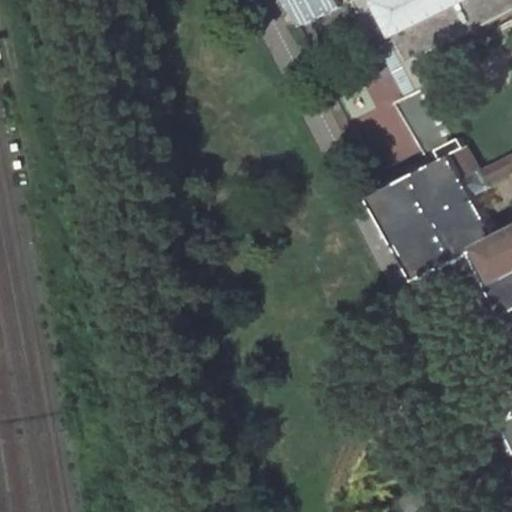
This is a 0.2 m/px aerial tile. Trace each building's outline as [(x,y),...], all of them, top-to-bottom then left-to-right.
[(293,0),(304,22),(340,5),(337,0),(293,0)] [(355,0),(380,47),(392,41),(417,91),(429,84),(402,32),(384,0),(355,0)] [(511,0),(384,0),(402,32),(403,32),(417,59),(511,9),(511,0)] [(417,91),(392,41),(380,47),(405,97),(417,91)] [(462,150),(429,84),(417,91),(405,97),(397,101),(425,155),(411,163),(417,175),(459,152),(462,150)] [(417,175),(383,193),(428,276),(430,275),(438,290),(473,272),(472,271),(464,256),(476,250),(504,234),(459,152),(417,175)] [(511,230),(504,234),(476,250),(464,256),(472,271),(484,264),(501,295),(511,288),(511,230)] [(404,498),(411,511),(434,511),(423,489),(404,498)]
